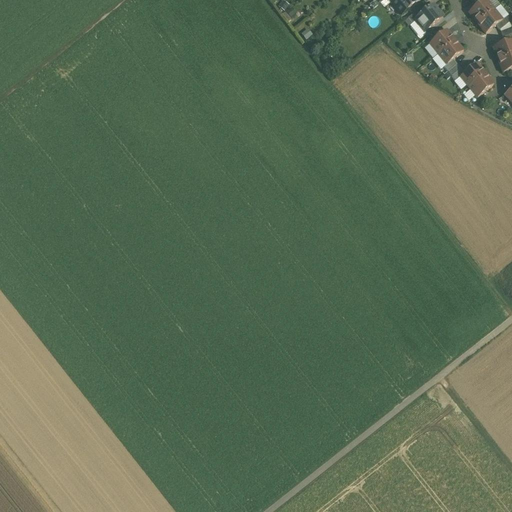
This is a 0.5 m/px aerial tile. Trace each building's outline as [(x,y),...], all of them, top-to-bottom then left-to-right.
[(385,0),(376,0),(369,6),(373,10),(385,0)] [(417,0),(395,0),(391,4),(401,16),(419,2),(417,0)] [(478,6),(468,13),(477,24),(493,11),(492,9),(492,8),(488,2),(487,3),(485,0),(478,6)] [(282,1),(278,7),(284,11),(288,5),(282,1)] [(289,6),(285,12),(292,17),(296,12),(289,6)] [(424,14),(414,22),(415,22),(424,33),(443,18),(433,6),(424,14)] [(420,9),(408,19),(412,25),(415,22),(414,22),(424,14),(420,9)] [(493,11),(477,24),(486,35),(496,27),(502,22),(500,19),(501,19),(496,13),(495,13),(493,11)] [(502,22),(496,27),(499,31),(509,24),(505,19),(502,22)] [(511,29),(500,33),(503,38),(511,34),(511,29)] [(446,31),(429,45),(431,47),(431,48),(435,54),(436,53),(438,55),(454,42),(446,31)] [(511,34),(503,38),(505,44),(511,41),(511,34)] [(511,41),(505,44),(493,49),(498,61),(511,55),(511,41)] [(454,42),(438,55),(440,58),(439,58),(444,64),(445,64),(447,66),(453,61),(463,53),(454,42)] [(511,55),(498,61),(503,74),(511,70),(511,55)] [(447,66),(444,68),(447,73),(457,65),(453,61),(447,66)] [(457,65),(447,73),(451,78),(460,70),(457,65)] [(464,75),(460,78),(462,80),(461,81),(466,87),(467,86),(469,89),(485,76),(477,65),(464,75)] [(460,70),(451,78),(455,82),(460,78),(464,75),(460,70)] [(485,76),(469,89),(471,91),(470,92),(475,98),(475,97),(477,99),(494,86),(485,76)]
